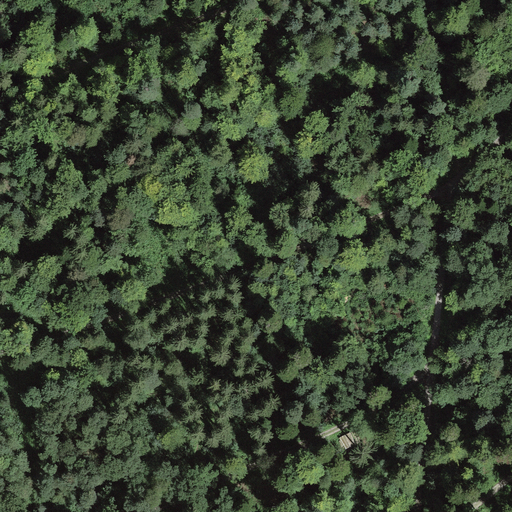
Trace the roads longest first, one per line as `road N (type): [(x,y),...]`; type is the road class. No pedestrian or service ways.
road 1 (track): [(0,351),(453,189)]
road 2 (track): [(414,511),(453,189)]
road 3 (track): [(147,511),(350,424),(433,368)]
road 4 (track): [(0,97),(247,0)]
